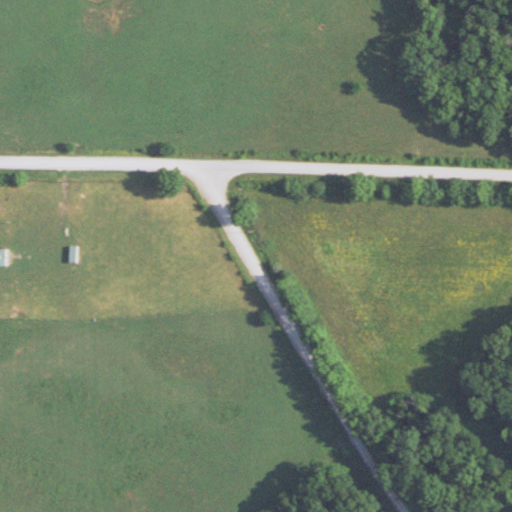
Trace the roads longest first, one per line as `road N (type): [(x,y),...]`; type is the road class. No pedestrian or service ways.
road 1 (residential): [(511,177),(0,165)]
road 2 (residential): [(405,511),(320,383),(214,192),(213,169)]
